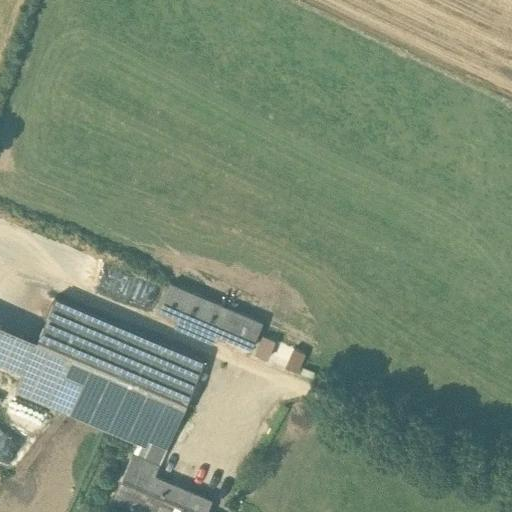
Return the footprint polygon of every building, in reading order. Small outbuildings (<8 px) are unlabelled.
[(263,323),(171,283),(160,310),(179,318),(175,327),(212,343),(216,334),(251,349),(263,323)] [(204,361),(56,298),(34,348),(29,360),(24,370),(16,390),(138,442),(134,452),(160,463),(204,361)] [(34,348),(0,334),(0,360),(24,370),(29,360),(34,348)] [(278,341),(265,336),(257,354),(270,360),(278,341)] [(299,372),(307,353),(294,348),(286,366),(299,372)] [(0,461),(9,467),(25,438),(9,429),(5,436),(0,433),(0,461)] [(207,511),(212,500),(155,475),(160,463),(134,452),(109,509),(116,511),(139,511),(141,508),(149,511),(207,511)]
